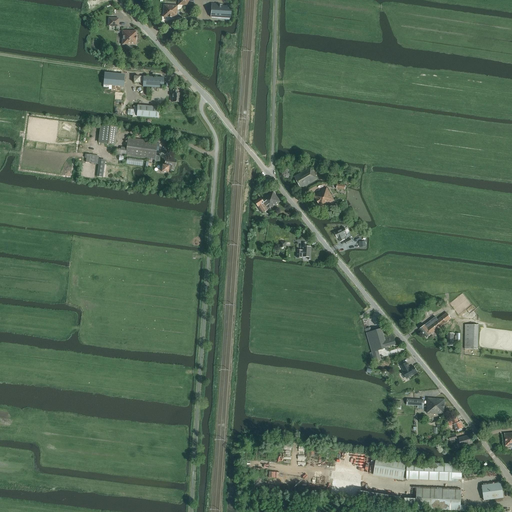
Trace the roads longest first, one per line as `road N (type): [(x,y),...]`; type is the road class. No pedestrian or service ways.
road 1 (unclassified): [(191,511),(217,143),(201,112),(203,96)]
road 2 (tertiary): [(511,481),(272,178)]
road 3 (unclassified): [(272,178),(278,0)]
road 4 (tertiary): [(203,96),(119,0)]
